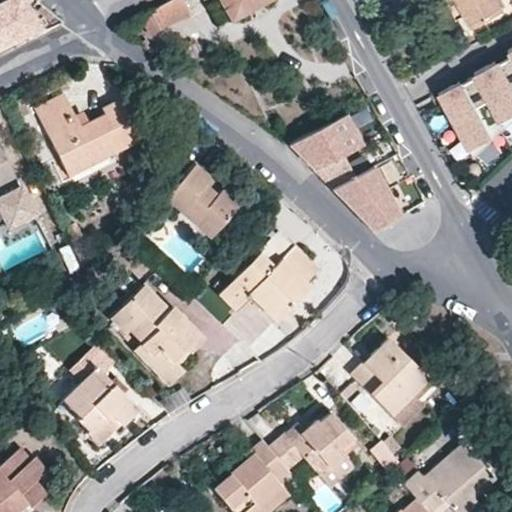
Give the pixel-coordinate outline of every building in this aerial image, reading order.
[(0,0),(0,43),(38,25),(20,0),(0,0)] [(186,12),(180,0),(166,0),(139,16),(148,33),(186,12)] [(261,0),(219,0),(230,17),(261,0)] [(460,0),(473,24),(504,7),(500,0),(399,0),(402,5),(409,0),(460,0)] [(481,129),(505,116),(468,51),(431,71),(458,120),(465,132),(467,134),(480,127),(481,129)] [(87,147),(98,142),(105,155),(138,138),(117,99),(99,107),(102,113),(85,121),(78,125),(72,113),(62,94),(34,109),(62,167),(90,152),(87,147)] [(79,110),(72,113),(78,125),(85,121),(79,110)] [(358,142),(341,112),(284,141),(311,169),(340,153),(359,143),(358,142)] [(458,135),(465,132),(458,120),(452,122),(458,135)] [(62,167),(66,174),(105,155),(98,142),(87,147),(90,152),(62,167)] [(0,185),(10,180),(14,178),(0,151),(0,185)] [(206,176),(190,163),(163,195),(208,235),(236,203),(218,187),(213,193),(201,182),(206,176)] [(384,188),(371,165),(329,188),(349,207),(384,188)] [(213,193),(218,187),(206,176),(201,182),(213,193)] [(31,211),(17,184),(13,187),(10,180),(0,185),(0,217),(4,226),(31,211)] [(384,188),(349,207),(372,230),(399,214),(384,188)] [(71,223),(63,227),(70,239),(77,235),(71,223)] [(291,257),(286,251),(291,246),(274,229),(252,251),(254,253),(216,293),(233,310),(247,297),(271,320),(302,289),(302,283),(315,269),(296,252),(291,257)] [(296,252),(291,246),(286,251),(291,257),(296,252)] [(164,309),(139,284),(108,314),(122,330),(129,322),(143,337),(132,347),(165,383),(180,369),(170,358),(182,346),(185,350),(197,337),(167,305),(164,309)] [(424,376),(385,337),(348,374),(387,413),(399,425),(421,404),(415,397),(430,382),(424,376)] [(97,445),(135,407),(81,355),(74,361),(61,348),(42,366),(50,386),(68,368),(78,378),(58,398),(76,415),(74,416),(86,430),(84,432),(97,445)] [(354,443),(327,411),(315,421),(313,418),(299,430),(293,424),(267,447),(285,467),(299,455),(317,475),(342,453),(354,443)] [(384,469),(398,460),(384,438),(370,447),(384,469)] [(248,449),(251,453),(246,458),(211,488),(232,511),(261,511),(255,504),(278,485),(274,479),(286,468),(285,467),(267,447),(260,439),(248,449)] [(492,476),(461,442),(421,476),(417,470),(402,483),(414,497),(420,505),(436,491),(442,498),(453,510),(470,495),(492,476)] [(31,455),(28,458),(17,445),(0,460),(0,511),(10,511),(23,502),(27,505),(43,491),(32,479),(44,469),(31,455)] [(251,453),(248,449),(242,454),(246,458),(251,453)] [(317,475),(322,481),(347,459),(342,453),(317,475)] [(255,504),(261,511),(285,492),(278,485),(255,504)] [(442,498),(436,491),(420,505),(426,511),(442,498)] [(462,511),(475,501),(470,495),(453,510),(455,511),(462,511)] [(420,505),(414,497),(399,510),(397,508),(392,511),(427,511),(426,511),(420,505)] [(27,505),(23,502),(10,511),(24,511),(29,508),(27,505)]
